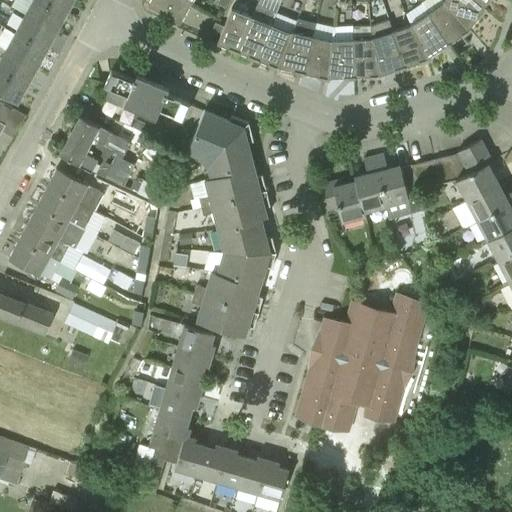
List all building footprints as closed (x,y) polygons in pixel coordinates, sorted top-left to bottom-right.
[(33,0),(25,14),(56,31),(66,13),(42,0),(33,0)] [(42,0),(66,13),(72,0),(42,0)] [(180,22),(191,3),(185,0),(149,0),(147,4),(180,22)] [(219,0),(218,4),(225,8),(229,1),(228,0),(219,0)] [(488,7),(486,5),(478,0),(443,0),(443,1),(444,1),(471,26),(481,15),(481,16),(488,7)] [(473,28),(471,26),(444,1),(428,12),(451,43),(452,42),(451,42),(463,34),(464,35),(473,28)] [(228,48),(238,52),(251,16),(231,8),(224,26),(220,34),(217,42),(228,47),(228,48)] [(443,48),(451,43),(428,12),(409,24),(410,25),(430,59),(431,59),(430,56),(442,48),(443,48)] [(46,49),(56,31),(25,14),(16,32),(46,49)] [(258,60),(271,25),(251,16),(238,52),(239,51),(248,55),(248,56),(258,60)] [(220,34),(224,26),(216,22),(212,31),(220,34)] [(278,68),(279,66),(290,33),(271,25),(258,60),(259,59),(268,63),(268,64),(278,68)] [(420,62),(430,59),(410,25),(392,31),(405,67),(407,66),(406,65),(420,61),(420,62)] [(293,71),(303,73),(312,36),(291,31),(290,33),(279,66),(294,70),(293,71)] [(396,69),(405,67),(392,31),(371,38),(371,39),(381,76),(382,76),(382,73),(396,69)] [(37,67),(46,49),(16,32),(6,50),(37,67)] [(318,77),(328,79),(330,41),(312,36),(303,73),(304,73),(304,72),(318,76),(318,77)] [(345,77),(353,77),(352,39),(330,40),(330,41),(328,79),(329,79),(330,77),(345,76),(345,77)] [(371,76),(381,76),(371,39),(352,39),(353,77),(356,77),(356,76),(371,75),(371,76)] [(0,70),(27,85),(37,67),(6,50),(0,60),(0,70)] [(123,104),(139,111),(152,81),(136,74),(134,79),(111,69),(104,86),(126,96),(123,104)] [(0,93),(17,103),(27,85),(0,70),(0,93)] [(139,111),(146,114),(147,115),(151,106),(182,120),(189,103),(166,93),(168,88),(152,81),(139,111)] [(209,170),(252,159),(247,142),(253,141),(248,122),(231,115),(229,120),(204,109),(187,150),(198,155),(203,161),(208,167),(209,170)] [(79,164),(90,169),(110,131),(80,115),(59,153),(79,164)] [(458,152),(460,162),(486,148),(481,138),(458,150),(458,152)] [(460,162),(464,175),(492,160),(486,148),(460,162)] [(407,192),(418,189),(411,164),(400,166),(400,164),(387,167),(383,152),(374,155),(386,206),(409,201),(407,192)] [(464,175),(460,162),(458,152),(446,155),(453,181),(455,180),(464,175)] [(365,212),(386,206),(374,155),(363,157),(366,172),(353,175),(354,180),(363,217),(366,216),(365,212)] [(441,184),(453,181),(446,155),(435,158),(441,184)] [(429,187),(441,184),(435,158),(423,161),(429,187)] [(213,213),(217,228),(260,218),(266,216),(264,207),(270,205),(266,190),(262,174),(256,176),(252,159),(209,170),(210,177),(205,178),(209,195),(198,198),(201,207),(203,215),(213,213)] [(465,201),(499,183),(493,172),(497,170),(492,160),(464,175),(455,180),(465,201)] [(418,189),(429,187),(423,161),(411,164),(418,189)] [(47,185),(78,201),(92,208),(102,190),(87,183),(57,167),(47,185)] [(342,222),(363,217),(354,180),(343,183),(342,178),(319,183),(325,209),(338,206),(342,222)] [(465,201),(476,221),(511,201),(511,189),(504,194),(499,183),(465,201)] [(68,219),(78,201),(47,185),(37,203),(68,219)] [(487,242),(511,228),(511,201),(476,221),(487,242)] [(58,238),(68,219),(37,203),(28,221),(58,238)] [(145,229),(155,229),(158,206),(150,203),(147,215),(145,229)] [(159,259),(168,261),(176,212),(168,210),(159,259)] [(271,267),(276,252),(271,237),(266,238),(263,228),(260,218),(217,228),(223,251),(218,268),(261,280),(265,266),(271,268),(271,267)] [(49,256),(58,238),(28,221),(18,240),(49,256)] [(511,228),(487,242),(497,261),(511,252),(511,228)] [(39,274),(49,256),(18,240),(8,258),(39,274)] [(138,258),(149,260),(151,247),(140,245),(138,258)] [(508,282),(511,279),(511,252),(497,261),(508,282)] [(136,271),(147,272),(149,260),(138,258),(136,271)] [(196,284),(193,293),(191,302),(201,305),(196,321),(244,335),(247,326),(253,328),(258,312),(262,297),(257,295),(261,280),(218,268),(217,273),(211,271),(206,288),(196,284)] [(132,291),(142,292),(144,280),(134,278),(132,291)] [(0,314),(45,334),(54,312),(26,301),(25,303),(0,292),(0,314)] [(295,414),(316,424),(317,424),(325,426),(325,427),(348,430),(356,404),(365,406),(363,415),(370,417),(370,418),(393,421),(403,388),(408,378),(404,376),(407,364),(412,364),(414,353),(427,306),(406,295),(406,296),(396,293),(390,312),(351,300),(345,321),(326,318),(318,345),(321,346),(318,355),(310,355),(295,414)] [(64,322),(109,342),(118,321),(73,301),(64,322)] [(133,322),(142,324),(145,312),(135,311),(133,322)] [(178,346),(211,355),(214,344),(210,343),(213,333),(184,324),(178,346)] [(141,340),(149,344),(155,333),(147,329),(141,340)] [(135,352),(143,356),(149,344),(141,340),(135,352)] [(171,366),(201,375),(204,365),(207,366),(211,355),(178,346),(171,366)] [(127,368),(135,372),(141,361),(133,357),(127,368)] [(165,387),(198,397),(202,386),(198,385),(201,375),(171,366),(165,387)] [(121,380),(129,384),(135,372),(127,368),(121,380)] [(159,408),(188,416),(191,407),(195,408),(198,397),(165,387),(159,408)] [(154,448),(152,456),(164,460),(176,463),(183,435),(187,436),(189,427),(186,426),(188,416),(159,408),(148,446),(154,448)] [(0,483),(8,487),(10,481),(15,483),(28,446),(0,435),(0,483)] [(174,468),(196,474),(204,445),(194,442),(195,438),(187,436),(183,435),(176,463),(174,468)] [(196,474),(216,480),(226,447),(215,444),(214,448),(204,445),(196,474)] [(216,480),(237,486),(246,457),(236,454),(237,451),(226,447),(216,480)] [(150,464),(162,467),(164,460),(152,456),(150,464)] [(237,486),(258,492),(268,459),(257,456),(255,460),(246,457),(237,486)] [(258,492),(279,499),(288,470),(277,466),(278,463),(268,459),(258,492)] [(147,472),(159,475),(162,467),(150,464),(147,472)] [(159,475),(147,472),(145,480),(157,483),(159,475)] [(157,483),(145,480),(142,488),(155,492),(157,483)]
